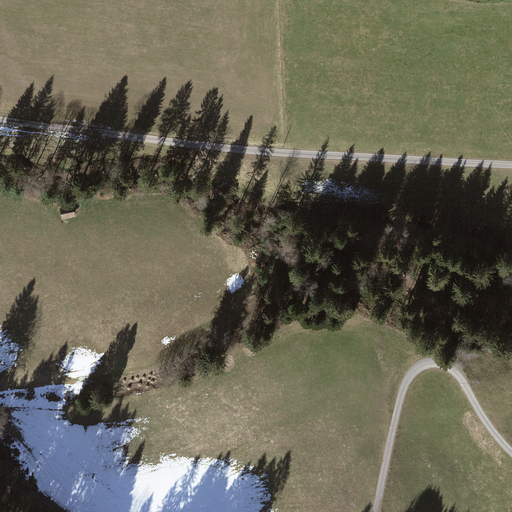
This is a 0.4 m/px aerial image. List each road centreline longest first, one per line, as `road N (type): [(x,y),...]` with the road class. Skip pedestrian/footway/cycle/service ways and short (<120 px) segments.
road 1 (track): [(511,166),(162,143),(0,119)]
road 2 (track): [(375,511),(403,384),(432,362),(462,379),(478,414),(511,453)]
